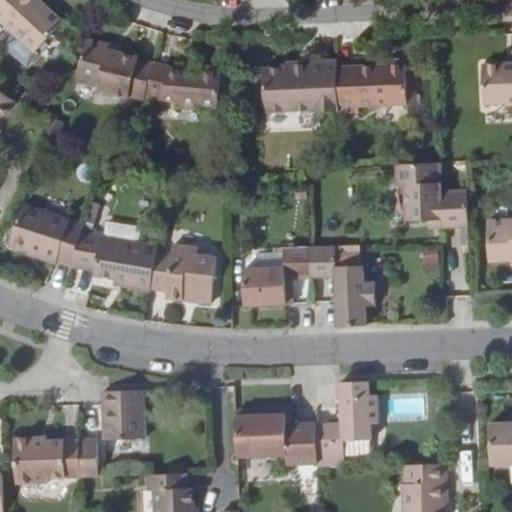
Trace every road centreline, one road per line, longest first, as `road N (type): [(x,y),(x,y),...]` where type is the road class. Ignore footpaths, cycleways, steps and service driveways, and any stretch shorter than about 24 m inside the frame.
road 1 (tertiary): [(65,325),(146,346),(216,350),(511,341)]
road 2 (residential): [(511,7),(234,16),(147,0)]
